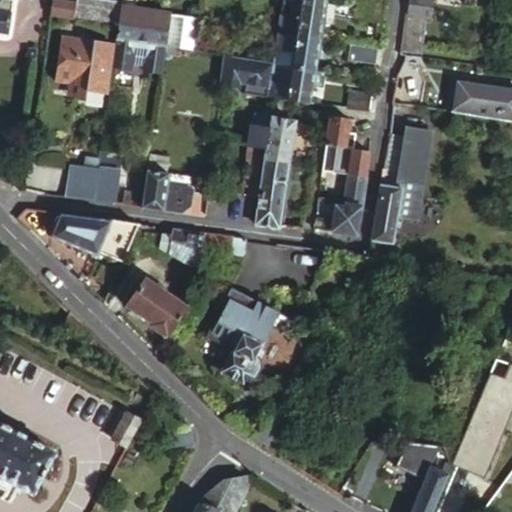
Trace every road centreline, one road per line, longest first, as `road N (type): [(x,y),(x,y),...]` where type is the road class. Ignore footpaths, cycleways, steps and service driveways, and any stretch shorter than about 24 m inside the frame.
road 1 (residential): [(0,221),(226,442)]
road 2 (residential): [(226,442),(335,511)]
